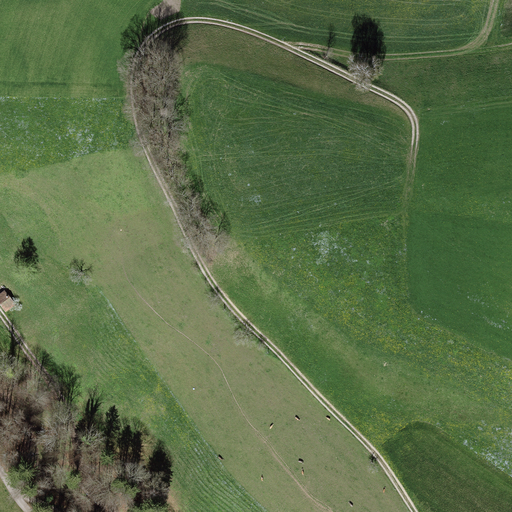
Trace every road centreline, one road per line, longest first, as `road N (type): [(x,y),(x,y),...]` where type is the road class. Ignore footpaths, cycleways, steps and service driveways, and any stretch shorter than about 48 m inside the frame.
road 1 (track): [(413,511),(376,455),(216,286),(149,153),(134,92),(139,57),(158,32),(223,23),(396,99),(414,120),(412,157)]
road 2 (track): [(0,314),(65,408),(92,483),(116,511)]
